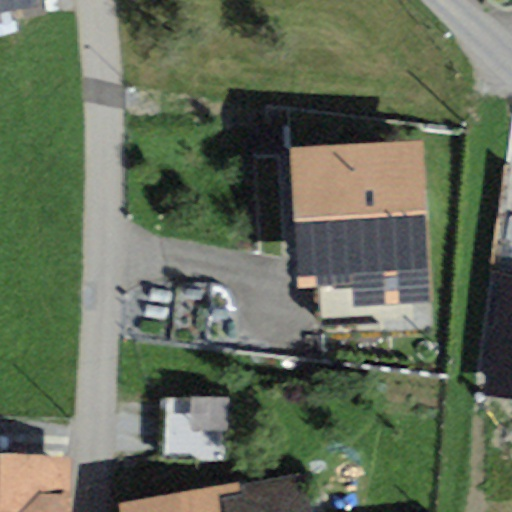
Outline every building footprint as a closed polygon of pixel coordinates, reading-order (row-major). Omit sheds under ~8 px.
[(0,0),(0,10),(38,5),(37,0),(0,0)] [(439,316),(431,137),(298,143),(305,284),(324,283),(326,321),(439,316)] [(511,199),(511,167),(496,187),(511,199)] [(227,463),(228,396),(163,394),(162,461),(227,463)] [(8,450),(5,511),(73,511),(75,452),(8,450)] [(312,511),(305,472),(127,502),(128,511),(312,511)]
